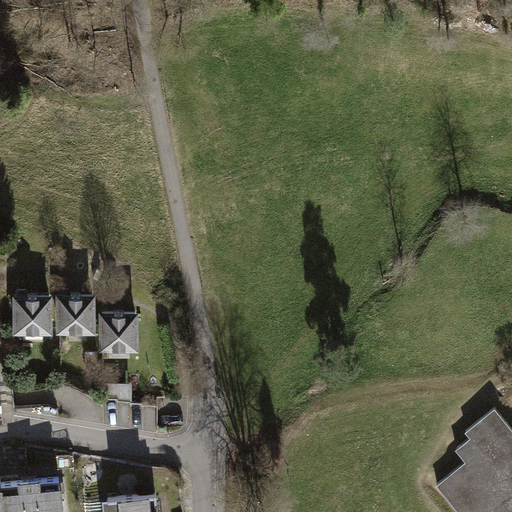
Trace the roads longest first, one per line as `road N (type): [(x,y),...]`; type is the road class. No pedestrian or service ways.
road 1 (track): [(511,169),(450,175),(395,224),(280,402),(205,457)]
road 2 (track): [(137,0),(206,354),(205,394)]
